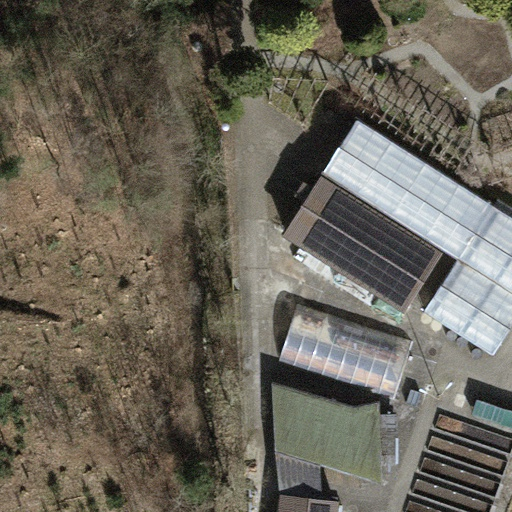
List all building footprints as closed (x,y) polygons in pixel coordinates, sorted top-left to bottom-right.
[(511,219),(356,120),(323,173),(458,259),(425,311),(493,354),(511,325),(511,219)] [(428,247),(319,179),(286,232),(394,300),(428,247)] [(413,344),(297,308),(281,361),(396,397),(413,344)] [(353,411),(275,387),(276,433),(279,433),(316,444),(379,463),(377,406),(353,411)] [(281,496),(285,497),(320,501),(316,444),(279,433),(281,496)] [(320,501),(285,497),(282,511),(333,511),(335,503),(320,501)]
